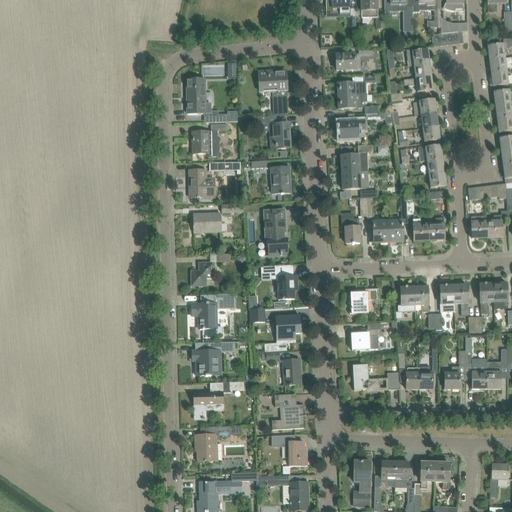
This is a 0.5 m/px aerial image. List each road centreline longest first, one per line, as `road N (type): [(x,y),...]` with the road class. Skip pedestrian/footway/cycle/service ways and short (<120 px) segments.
road 1 (residential): [(176,511),(168,76),(178,63),(310,48)]
road 2 (residential): [(457,179),(446,67),(454,54),(479,54),(491,163),(485,177)]
road 3 (residential): [(317,275),(310,48)]
road 4 (residential): [(321,415),(511,415)]
road 5 (residential): [(469,448),(322,445)]
road 6 (residential): [(317,275),(459,268)]
road 7 (residential): [(321,415),(317,275)]
